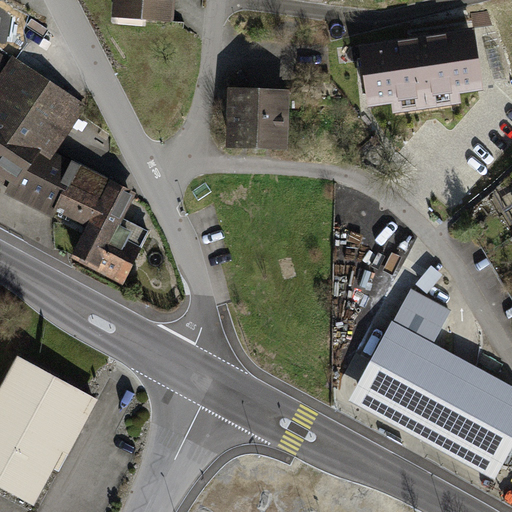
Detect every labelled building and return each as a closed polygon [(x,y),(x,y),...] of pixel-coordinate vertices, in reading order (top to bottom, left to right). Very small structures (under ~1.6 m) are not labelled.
[(118,0),(118,6),(144,8),(144,14),(167,16),(168,0),(118,0)] [(477,28),(360,46),(370,108),(394,105),(395,114),(464,104),(463,96),(486,93),(477,28)] [(0,123),(37,148),(38,147),(68,102),(0,57),(0,123)] [(302,94),(234,91),(234,93),(228,93),(228,99),(234,99),(232,144),(282,146),(283,112),(301,112),(302,94)] [(60,203),(77,168),(38,147),(37,148),(0,123),(0,178),(9,185),(19,189),(17,194),(55,212),(60,203)] [(77,168),(60,203),(94,220),(112,229),(118,218),(130,195),(77,168)] [(78,252),(123,275),(135,252),(138,253),(148,233),(118,218),(112,229),(94,220),(78,252)] [(439,276),(431,269),(419,283),(428,290),(439,276)] [(254,276),(245,285),(249,298),(262,302),(271,292),(268,279),(254,276)] [(449,311),(412,291),(394,323),(432,343),(449,311)] [(511,441),(511,402),(388,336),(359,388),(500,464),(511,441)] [(18,356),(0,389),(0,486),(33,504),(92,396),(18,356)] [(462,467),(467,456),(441,445),(436,455),(462,467)]
